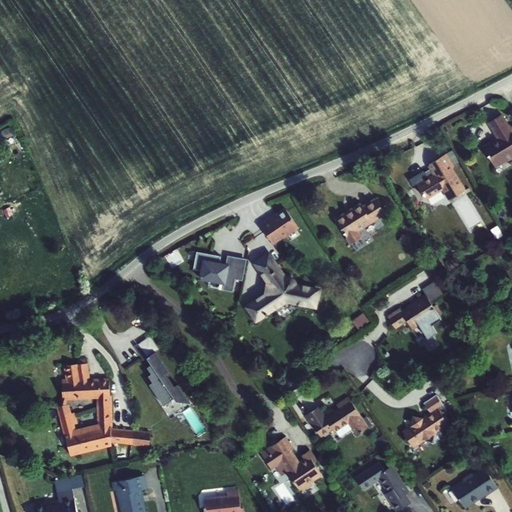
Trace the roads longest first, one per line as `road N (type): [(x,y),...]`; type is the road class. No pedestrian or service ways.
road 1 (unclassified): [(127,270),(190,227),(511,79)]
road 2 (residential): [(127,270),(198,329),(247,397),(274,394),(355,351)]
road 3 (unclassified): [(0,330),(68,312),(127,270)]
